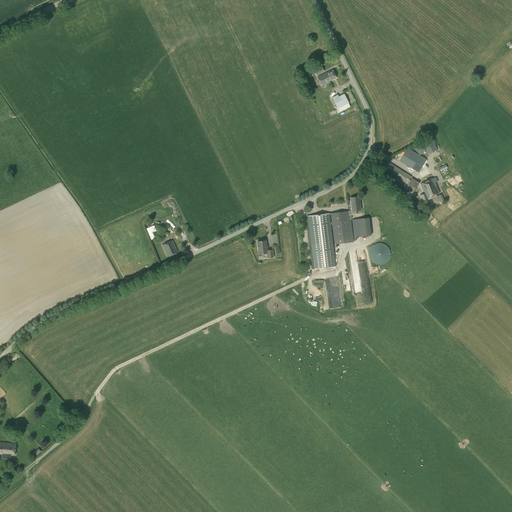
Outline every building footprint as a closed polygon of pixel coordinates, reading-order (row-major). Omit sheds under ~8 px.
[(316,75),(324,72),(321,66),(314,70),(316,75)] [(320,85),(335,78),(331,70),(316,77),(320,85)] [(348,103),(343,94),(338,97),(337,95),(332,98),(337,108),(348,103)] [(428,154),(437,149),(431,137),(421,142),(428,154)] [(441,153),(444,159),(453,154),(450,148),(447,150),(446,147),(443,149),(444,152),(441,153)] [(418,172),(426,160),(407,148),(399,161),(418,172)] [(410,196),(419,183),(411,178),(412,177),(388,162),(385,160),(380,167),(393,176),(390,181),(401,188),(400,189),(402,191),(403,190),(404,190),(403,191),(410,196)] [(423,202),(427,200),(427,198),(439,192),(434,182),(437,181),(435,178),(421,184),(424,193),(420,195),(423,202)] [(352,211),(355,211),(361,210),(359,197),(350,198),(352,211)] [(351,219),(350,215),(356,214),(355,211),(352,211),(308,216),(314,269),(335,266),(330,225),(332,224),(334,244),(353,242),(350,219),(351,219)] [(354,237),(371,235),(368,217),(352,220),(354,237)] [(167,257),(177,252),(172,240),(162,245),(167,257)] [(267,250),(265,241),(257,242),(259,254),(266,253),(267,258),(274,257),(273,249),(267,250)] [(379,264),(381,264),(382,264),(384,263),(386,262),(387,261),(388,260),(389,258),(390,256),(390,254),(390,253),(390,251),(389,249),(388,247),(387,246),(385,245),(384,244),(382,243),(380,243),(379,243),(377,243),(375,244),(374,245),(372,246),(371,247),(370,248),(369,250),(369,252),(368,254),(369,256),(369,257),(370,259),(371,260),(372,262),(374,263),(375,264),(377,264),(379,264)] [(0,453),(14,455),(15,444),(0,443),(0,453)]
